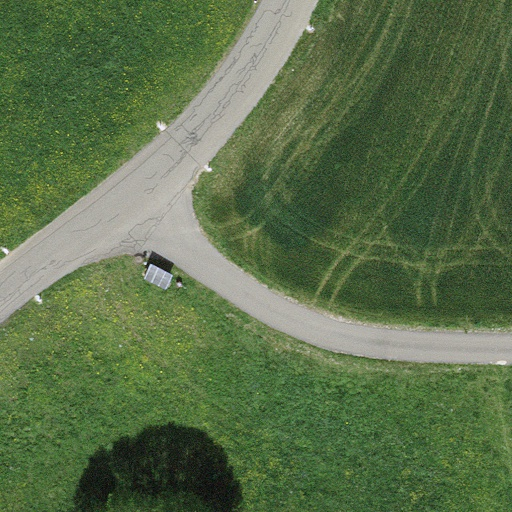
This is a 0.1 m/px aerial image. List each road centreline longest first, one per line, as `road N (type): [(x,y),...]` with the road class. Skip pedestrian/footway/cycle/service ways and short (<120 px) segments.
road 1 (unclassified): [(128,198),(278,316),(359,342),(511,354)]
road 2 (tertiary): [(128,198),(232,96),(291,0)]
road 3 (tertiary): [(0,292),(128,198)]
